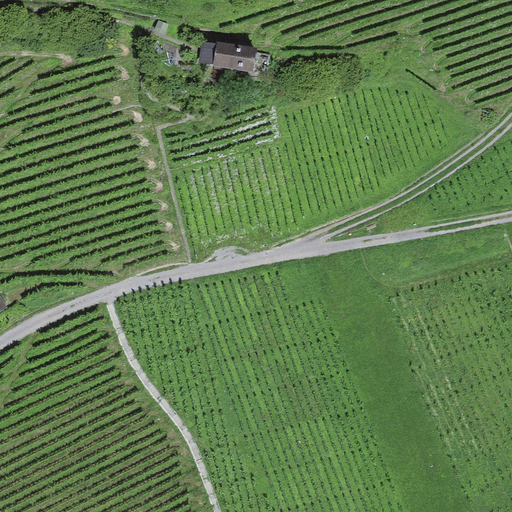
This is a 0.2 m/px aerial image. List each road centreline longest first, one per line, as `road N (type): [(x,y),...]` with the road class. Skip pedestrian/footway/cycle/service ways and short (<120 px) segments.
road 1 (track): [(511,222),(161,276),(0,341)]
road 2 (track): [(284,253),(462,160),(511,116)]
road 3 (track): [(195,49),(136,26),(0,10)]
